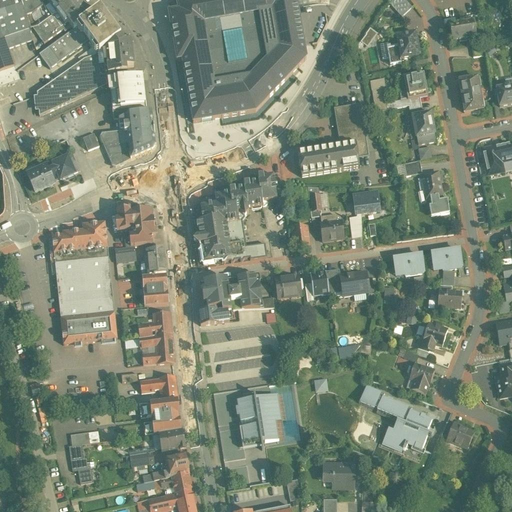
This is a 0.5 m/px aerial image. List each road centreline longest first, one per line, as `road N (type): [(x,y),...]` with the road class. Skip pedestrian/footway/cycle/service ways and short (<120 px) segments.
road 1 (residential): [(477,238),(481,297),(455,380),(462,399),(495,416),(498,430),(466,511)]
road 2 (residential): [(477,238),(182,280)]
road 3 (tertiary): [(357,0),(282,130),(228,163),(193,172)]
road 4 (residential): [(182,280),(213,511)]
road 5 (residential): [(0,322),(53,511)]
road 6 (residential): [(139,19),(160,63),(173,158)]
road 7 (tertiary): [(21,227),(157,180)]
road 8 (residential): [(424,0),(459,138)]
